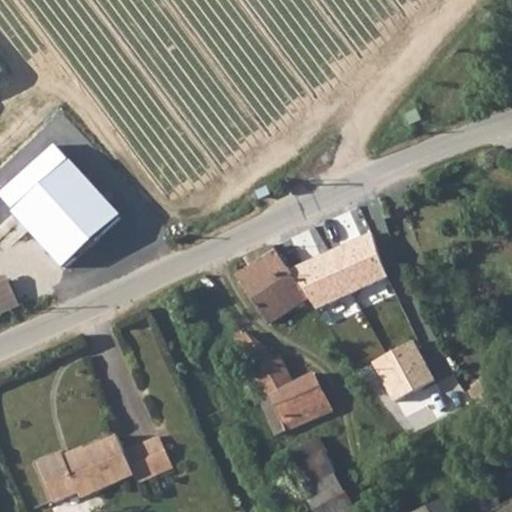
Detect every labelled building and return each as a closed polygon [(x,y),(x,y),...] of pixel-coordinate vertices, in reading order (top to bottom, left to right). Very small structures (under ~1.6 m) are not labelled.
[(0,80),(10,72),(0,60),(0,80)] [(434,104),(423,92),(413,102),(424,112),(434,104)] [(33,194),(20,205),(71,259),(118,216),(54,146),(20,177),(33,194)] [(61,268),(71,259),(20,205),(12,213),(61,268)] [(325,243),(286,269),(307,300),(379,248),(365,224),(369,222),(361,205),(316,225),(325,243)] [(270,326),(307,300),(286,269),(275,252),(250,269),(244,259),(230,267),(270,326)] [(7,281),(0,283),(0,316),(18,309),(7,281)] [(249,336),(237,342),(266,405),(272,402),(287,434),(333,411),(315,377),(296,386),(281,359),(274,363),(267,350),(262,353),(257,343),(253,345),(249,336)] [(371,370),(362,378),(367,386),(389,370),(368,338),(355,345),(357,349),(371,370)] [(357,349),(346,356),(362,378),(371,370),(357,349)] [(409,433),(437,416),(422,379),(394,397),(409,433)] [(266,405),(262,406),(278,439),(287,434),(272,402),(266,405)] [(65,463),(61,454),(38,465),(55,504),(78,494),(80,499),(131,475),(134,482),(170,467),(156,435),(122,450),(116,435),(70,455),(72,460),(65,463)] [(287,458),(312,511),(355,511),(316,441),(287,458)] [(488,490),(462,506),(465,511),(491,511),(498,508),(488,490)] [(511,511),(511,500),(498,508),(491,511),(511,511)]
